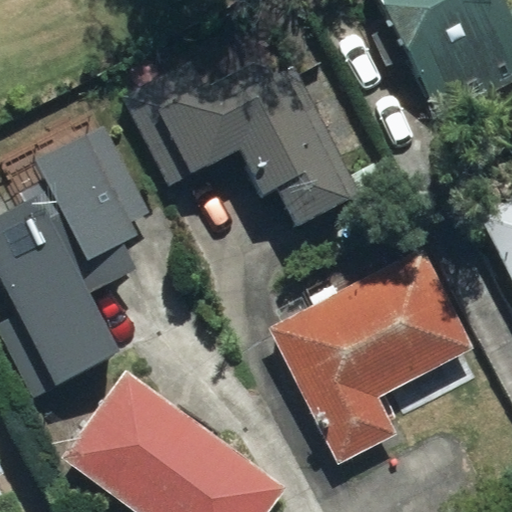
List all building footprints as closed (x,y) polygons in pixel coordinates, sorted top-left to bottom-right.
[(511,1),(511,0),(431,0),(395,21),(442,104),(511,63),(511,1)] [(304,86),(228,124),(288,243),(364,204),(304,86)] [(108,138),(48,170),(112,291),(172,258),(108,138)] [(511,203),(484,218),(511,272),(511,203)] [(55,210),(0,234),(0,292),(46,394),(122,361),(55,210)] [(435,256),(273,326),(335,471),(406,440),(387,397),(479,356),(435,256)] [(279,511),(295,491),(133,372),(67,462),(134,511),(279,511)]
